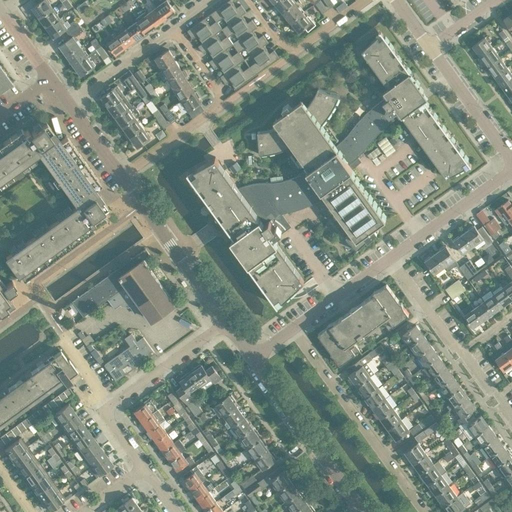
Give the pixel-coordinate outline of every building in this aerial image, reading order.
[(44,0),(32,9),(39,18),(52,8),(46,0),(44,0)] [(72,7),(67,0),(63,0),(61,2),(67,10),(72,7)] [(234,8),(232,5),(234,4),(230,0),(229,0),(211,13),(216,21),(217,22),(223,17),(229,25),(242,15),(241,15),(246,12),(240,4),(234,8)] [(278,0),(275,4),(283,13),(295,2),(293,0),(278,0)] [(320,0),(315,4),(322,13),(327,10),(320,0)] [(334,5),(330,0),(323,0),(329,8),(334,5)] [(79,5),(83,10),(89,6),(85,1),(79,5)] [(128,1),(124,4),(128,10),(132,7),(128,1)] [(167,1),(157,8),(165,19),(175,12),(167,1)] [(303,12),(295,2),(283,13),(290,22),(303,12)] [(124,12),(128,10),(124,4),(120,6),(124,12)] [(59,18),(52,8),(39,18),(46,27),(59,18)] [(157,8),(147,15),(156,26),(165,19),(157,8)] [(311,21),(303,12),(290,22),(299,32),(305,27),(308,31),(316,24),(312,20),(311,21)] [(511,13),(503,19),(511,31),(511,13)] [(104,18),(109,23),(113,21),(108,15),(104,18)] [(147,15),(138,22),(146,33),(156,26),(147,15)] [(246,24),(243,20),(245,19),(242,15),(229,25),(222,29),(227,36),(228,37),(234,33),(240,40),(253,30),(257,27),(251,19),(246,24)] [(79,25),(76,20),(66,27),(59,18),(46,27),(54,38),(65,30),(68,33),(79,25)] [(105,26),(109,23),(104,18),(101,20),(105,26)] [(216,21),(210,25),(205,18),(187,30),(193,38),(198,34),(201,37),(199,38),(202,43),(203,43),(216,33),(222,29),(217,22),(216,21)] [(136,40),(146,33),(138,22),(128,29),(136,40)] [(80,46),(74,38),(83,31),(79,25),(68,33),(71,38),(60,46),(66,55),(80,46)] [(128,29),(118,36),(126,47),(136,40),(128,29)] [(257,39),(255,36),(256,35),(253,30),(240,40),(233,44),(238,51),(239,52),(245,48),(250,54),(251,55),(264,45),(268,42),(262,35),(257,39)] [(498,33),(503,39),(507,36),(502,30),(498,33)] [(227,36),(221,40),(216,33),(203,43),(202,43),(198,46),(204,53),(209,49),(212,52),(210,53),(214,58),(227,49),(233,44),(228,37),(227,36)] [(126,47),(118,36),(108,43),(117,54),(126,47)] [(334,107),(339,96),(318,88),(315,94),(311,100),(307,106),(302,99),(290,108),(288,104),(283,108),(285,111),(274,120),(279,127),(272,129),(265,131),(258,131),(259,154),(270,153),(282,150),(292,146),(309,168),(306,170),(306,171),(305,172),(304,172),(296,176),(288,179),(279,181),(271,182),(263,182),(255,183),(248,185),(244,186),(241,187),(238,188),(216,157),(195,168),(195,169),(190,172),(188,170),(188,171),(222,218),(217,221),(221,226),(224,224),(224,225),(226,224),(235,236),(231,239),(239,251),(238,251),(278,305),(279,305),(278,304),(295,289),(304,280),(278,244),(278,243),(274,236),(285,228),(286,228),(281,223),(279,221),(277,219),(282,214),(288,212),(298,209),(307,206),(317,202),(325,197),(332,205),(351,232),(345,236),(357,248),(356,250),(356,251),(378,230),(377,231),(374,227),(386,219),(350,171),(352,170),(349,165),(355,160),(359,156),(362,152),(366,148),(369,143),(376,136),(383,128),(391,122),(400,115),(402,117),(405,114),(446,170),(442,173),(446,178),(465,167),(464,166),(462,164),(467,160),(458,148),(456,150),(452,146),(455,143),(450,136),(447,138),(443,133),(446,131),(441,124),(438,126),(435,121),(438,119),(432,111),(429,114),(426,109),(429,107),(424,100),(428,98),(419,86),(420,85),(384,36),(380,40),(378,37),(377,36),(361,51),(365,56),(368,54),(391,85),(383,91),(387,97),(385,99),(374,107),(364,115),(355,125),(350,133),(343,140),(336,146),(321,125),(328,116),(334,107)] [(480,56),(492,47),(485,37),(472,46),(480,56)] [(90,42),(96,49),(101,46),(95,39),(90,42)] [(268,54),(266,51),(267,50),(264,45),(251,55),(256,62),(249,66),(255,74),(279,58),(274,50),(268,54)] [(87,56),(80,46),(66,55),(74,65),(87,56)] [(99,55),(103,60),(108,56),(101,46),(96,49),(96,50),(87,56),(74,65),(81,76),(94,66),(91,61),(99,55)] [(487,66),(499,57),(492,47),(480,56),(487,66)] [(155,58),(162,69),(176,60),(169,49),(155,58)] [(238,51),(232,56),(227,49),(214,58),(209,61),(215,69),(220,65),(222,68),(221,69),(224,73),(225,74),(238,64),(244,60),(244,59),(239,52),(238,51)] [(494,76),(507,67),(499,57),(487,66),(494,76)] [(182,71),(176,60),(162,69),(168,79),(182,71)] [(249,66),(243,71),(238,64),(225,74),(224,73),(220,76),(226,84),(231,80),(234,83),(232,84),(236,88),(255,74),(249,66)] [(0,91),(11,83),(0,67),(0,91)] [(502,86),(511,78),(511,74),(507,67),(494,76),(502,86)] [(142,83),(147,79),(140,69),(135,72),(142,83)] [(189,81),(182,71),(168,79),(174,90),(189,81)] [(132,74),(123,81),(130,91),(140,84),(132,74)] [(509,96),(511,94),(511,78),(502,86),(509,96)] [(174,90),(181,100),(195,92),(189,81),(174,90)] [(149,93),(154,89),(149,83),(145,86),(149,93)] [(101,97),(108,107),(122,97),(114,87),(101,97)] [(137,91),(142,98),(147,94),(142,88),(137,91)] [(149,93),(154,99),(159,96),(154,89),(149,93)] [(181,100),(188,111),(194,107),(202,103),(195,92),(181,100)] [(142,98),(147,105),(152,101),(147,94),(142,98)] [(129,107),(122,97),(108,107),(115,117),(129,107)] [(159,106),(164,113),(169,109),(164,103),(159,106)] [(115,117),(123,127),(136,117),(129,107),(115,117)] [(198,114),(194,107),(188,111),(192,118),(194,117),(196,115),(198,114)] [(152,112),(157,118),(162,115),(157,108),(152,112)] [(176,119),(169,109),(164,113),(171,123),(176,119)] [(162,115),(157,118),(164,128),(169,124),(162,115)] [(123,127),(130,137),(143,127),(136,117),(123,127)] [(21,126),(0,141),(0,247),(19,274),(20,276),(22,278),(23,279),(94,228),(91,224),(94,221),(93,220),(94,220),(91,217),(98,213),(98,214),(98,213),(101,211),(101,212),(101,211),(106,207),(107,206),(105,203),(100,196),(94,187),(100,183),(101,182),(66,134),(65,135),(59,139),(53,131),(46,121),(45,121),(39,126),(39,125),(38,125),(39,125),(39,126),(36,128),(36,127),(35,127),(36,127),(36,128),(30,132),(28,129),(28,130),(27,129),(24,131),(21,126)] [(143,127),(130,137),(137,147),(151,137),(143,127)] [(229,167),(234,173),(241,168),(237,161),(229,167)] [(510,221),(511,219),(511,204),(511,205),(508,200),(495,209),(499,215),(503,212),(510,221)] [(492,234),(497,230),(490,221),(485,225),(492,234)] [(464,233),(473,246),(483,239),(488,245),(493,241),(482,227),(477,230),(474,226),(464,233)] [(473,246),(464,233),(454,240),(463,253),(473,246)] [(451,269),(459,263),(455,259),(446,246),(436,253),(445,266),(448,264),(451,269)] [(0,247),(0,283),(2,285),(11,279),(12,279),(14,282),(15,283),(17,282),(22,278),(20,276),(19,274),(0,247)] [(142,308),(151,321),(174,304),(143,260),(150,256),(148,253),(145,249),(72,301),(83,317),(108,299),(115,309),(122,303),(128,305),(134,314),(142,308)] [(434,274),(445,266),(436,253),(425,261),(434,274)] [(464,263),(473,275),(478,271),(469,259),(464,263)] [(459,267),(468,279),(473,275),(464,263),(459,267)] [(511,280),(503,287),(511,298),(511,268),(510,265),(504,269),(511,279),(511,280)] [(479,274),(482,277),(488,273),(485,269),(479,274)] [(0,311),(6,307),(7,306),(11,303),(8,299),(10,298),(11,297),(11,296),(10,296),(8,293),(14,288),(15,287),(13,284),(15,283),(14,282),(12,279),(11,279),(2,285),(0,283),(0,311)] [(458,280),(456,282),(445,289),(449,294),(461,285),(458,280)] [(335,357),(340,364),(360,350),(354,342),(383,321),(389,329),(409,315),(404,308),(402,302),(400,303),(387,284),(379,289),(374,291),(371,296),(357,306),(352,308),(348,312),(334,322),(329,324),(325,328),(318,334),(332,352),(331,354),(335,357)] [(452,299),(462,291),(465,290),(461,285),(449,294),(452,299)] [(494,294),(502,306),(511,299),(511,298),(503,287),(494,294)] [(502,306),(494,294),(484,301),(493,313),(502,306)] [(493,313),(484,301),(474,308),(483,320),(493,313)] [(483,320),(474,308),(464,315),(473,327),(483,320)] [(402,335),(410,345),(423,335),(416,325),(402,335)] [(104,364),(105,364),(116,380),(155,353),(143,336),(137,341),(131,333),(125,338),(130,345),(104,364)] [(88,334),(85,336),(82,339),(87,346),(93,341),(88,334)] [(417,356),(431,346),(423,335),(410,345),(417,356)] [(368,354),(372,359),(384,350),(380,345),(368,354)] [(425,366),(438,356),(431,346),(417,356),(425,366)] [(388,350),(394,357),(398,354),(392,347),(388,350)] [(77,370),(69,359),(67,360),(60,350),(0,393),(0,420),(60,376),(66,384),(72,380),(69,376),(77,370)] [(511,364),(511,360),(506,352),(496,359),(504,370),(511,364)] [(372,359),(368,354),(351,366),(354,371),(349,375),(356,386),(370,376),(374,373),(367,362),(372,359)] [(394,357),(398,363),(402,360),(398,354),(394,357)] [(438,356),(425,366),(432,376),(446,367),(438,356)] [(191,372),(201,386),(212,378),(215,383),(222,378),(212,365),(206,370),(202,364),(191,372)] [(391,368),(396,374),(400,371),(396,365),(391,368)] [(439,387),(453,377),(446,367),(432,376),(439,387)] [(403,370),(408,378),(412,375),(407,368),(403,370)] [(201,386),(191,372),(180,380),(183,385),(177,390),(195,415),(203,411),(190,394),(201,386)] [(408,378),(413,384),(417,381),(412,375),(408,378)] [(370,376),(356,386),(364,397),(378,387),(370,376)] [(453,377),(439,387),(447,397),(460,387),(453,377)] [(378,387),(364,397),(372,407),(386,397),(378,387)] [(450,410),(454,407),(468,397),(460,387),(447,397),(451,403),(447,406),(450,410)] [(64,392),(68,397),(73,393),(70,388),(64,392)] [(418,391),(423,398),(427,395),(422,388),(418,391)] [(68,397),(64,392),(59,396),(63,401),(68,397)] [(223,415),(237,405),(229,394),(215,404),(223,415)] [(423,398),(428,404),(432,401),(427,395),(423,398)] [(63,401),(59,396),(54,399),(58,405),(63,401)] [(144,401),(145,403),(135,410),(142,421),(158,409),(149,397),(144,401)] [(380,418),(393,408),(386,397),(372,407),(380,418)] [(475,408),(468,397),(454,407),(461,417),(459,419),(462,423),(473,415),(470,411),(475,408)] [(58,405),(54,399),(48,403),(52,409),(58,405)] [(52,409),(48,403),(43,407),(47,412),(52,409)] [(58,424),(74,412),(68,403),(51,415),(58,424)] [(231,426),(245,416),(237,405),(223,415),(231,426)] [(47,412),(43,407),(38,411),(42,416),(47,412)] [(388,429),(401,419),(393,408),(380,418),(388,429)] [(158,409),(142,421),(149,430),(160,423),(165,419),(158,409)] [(433,411),(438,418),(442,415),(437,409),(433,411)] [(42,416),(38,411),(32,415),(36,420),(42,416)] [(64,432),(81,420),(74,412),(58,424),(64,432)] [(36,420),(32,415),(27,419),(31,424),(36,420)] [(409,430),(413,435),(434,420),(431,415),(409,430)] [(438,418),(442,424),(446,421),(442,415),(438,418)] [(199,416),(194,419),(198,425),(203,422),(199,416)] [(239,437),(253,427),(245,416),(231,426),(239,437)] [(475,436),(489,426),(481,416),(467,425),(475,436)] [(31,424),(27,419),(22,423),(26,428),(31,424)] [(409,430),(401,419),(388,429),(396,440),(409,430)] [(70,441),(87,429),(81,420),(64,432),(70,441)] [(414,437),(418,442),(439,427),(436,422),(414,437)] [(26,428),(22,423),(16,427),(20,432),(26,428)] [(156,440),(167,432),(160,423),(149,430),(156,440)] [(489,426),(475,436),(482,446),(496,436),(489,426)] [(20,432),(16,427),(11,430),(15,436),(20,432)] [(246,447),(260,437),(253,427),(239,437),(246,447)] [(77,450),(93,438),(87,429),(70,441),(77,450)] [(15,436),(11,430),(6,434),(10,440),(15,436)] [(167,432),(156,440),(163,450),(174,442),(167,432)] [(10,440),(6,434),(0,438),(4,443),(10,440)] [(212,449),(203,436),(199,439),(209,452),(212,449)] [(482,446),(490,456),(503,446),(496,436),(482,446)] [(11,458),(27,446),(21,437),(4,449),(11,458)] [(254,458),(268,448),(260,437),(246,447),(254,458)] [(453,440),(459,448),(463,445),(458,437),(453,440)] [(93,438),(77,450),(83,459),(100,447),(93,438)] [(181,452),(186,448),(179,438),(174,442),(163,450),(170,460),(181,452)] [(210,441),(214,447),(218,444),(214,438),(210,441)] [(58,450),(61,448),(57,442),(53,445),(58,450)] [(412,463),(426,453),(418,442),(404,452),(412,463)] [(447,445),(452,451),(456,448),(452,442),(447,445)] [(459,448),(463,454),(467,451),(463,445),(459,448)] [(17,467),(33,455),(27,446),(11,458),(17,467)] [(503,446),(490,456),(497,467),(511,457),(503,446)] [(51,447),(47,449),(51,455),(55,452),(51,447)] [(83,459),(89,467),(106,455),(100,447),(83,459)] [(62,456),(66,453),(61,448),(58,450),(62,456)] [(268,448),(254,458),(262,469),(276,459),(268,448)] [(59,458),(55,452),(51,455),(55,461),(59,458)] [(181,452),(170,460),(177,470),(188,462),(190,465),(195,462),(190,455),(185,458),(181,452)] [(450,452),(443,457),(447,462),(454,457),(450,452)] [(221,456),(226,462),(230,459),(225,453),(221,456)] [(434,464),(434,463),(426,453),(412,463),(420,474),(434,464)] [(33,455),(17,467),(23,475),(40,463),(33,455)] [(106,455),(89,467),(96,476),(113,464),(106,455)] [(505,476),(511,471),(511,458),(511,457),(497,467),(505,476)] [(468,461),(473,468),(478,465),(472,458),(468,461)] [(66,462),(70,468),(74,465),(70,459),(66,462)] [(226,462),(230,469),(234,466),(230,459),(226,462)] [(442,475),(441,474),(446,470),(439,460),(434,463),(434,464),(420,474),(428,485),(442,475)] [(23,475),(30,484),(46,472),(40,463),(23,475)] [(64,473),(68,470),(64,464),(60,467),(64,473)] [(463,467),(467,473),(471,469),(467,464),(463,467)] [(74,465),(70,468),(74,474),(78,471),(74,465)] [(191,489),(202,481),(206,478),(197,465),(184,474),(186,477),(184,479),(191,489)] [(224,473),(227,470),(228,470),(224,465),(220,468),(224,473)] [(292,480),(284,469),(283,470),(280,465),(258,482),(246,491),(249,495),(260,488),(261,489),(271,482),(278,491),(292,480)] [(473,468),(478,474),(482,471),(478,465),(473,468)] [(471,478),(475,475),(471,469),(467,473),(471,478)] [(68,470),(64,473),(68,478),(72,475),(68,470)] [(46,472),(30,484),(36,493),(52,481),(46,472)] [(253,474),(240,483),(244,489),(257,480),(253,474)] [(435,495),(449,485),(442,475),(428,485),(435,495)] [(83,478),(79,481),(84,487),(88,484),(83,478)] [(492,485),(487,478),(483,481),(488,488),(492,485)] [(278,491),(285,501),(299,491),(292,480),(278,491)] [(42,502),(59,490),(52,481),(36,493),(42,502)] [(202,481),(191,489),(198,499),(209,491),(202,481)] [(73,485),(77,491),(81,488),(77,482),(73,485)] [(236,494),(242,490),(239,484),(234,488),(235,488),(232,489),(236,494)] [(435,495),(443,506),(457,496),(449,485),(435,495)] [(488,488),(492,495),(497,491),(492,485),(488,488)] [(65,499),(59,490),(42,502),(49,511),(65,499)] [(209,491),(198,499),(205,508),(216,501),(209,491)] [(285,501),(292,511),(293,511),(307,502),(299,491),(285,501)] [(474,500),(478,505),(490,496),(486,491),(474,500)] [(250,496),(257,506),(261,502),(254,492),(250,496)] [(457,496),(443,506),(447,511),(457,511),(465,507),(457,496)] [(131,511),(139,507),(132,497),(118,507),(122,511),(131,511)] [(479,507),(483,511),(495,503),(492,498),(479,507)] [(508,505),(503,498),(498,502),(503,508),(508,505)] [(216,501),(205,508),(207,511),(221,511),(223,511),(216,501)] [(314,511),(307,502),(293,511),(314,511)]
